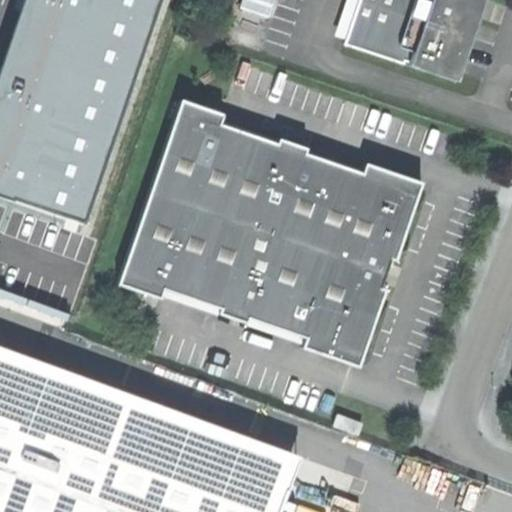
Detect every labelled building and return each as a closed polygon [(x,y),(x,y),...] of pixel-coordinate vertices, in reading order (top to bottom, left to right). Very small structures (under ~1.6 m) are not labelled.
[(11,0),(0,32),(0,184),(82,212),(155,0),(11,0)] [(268,17),(273,0),(241,0),(239,7),(268,17)] [(407,66),(456,82),(480,8),(482,0),(357,0),(343,44),(402,64),(404,60),(409,62),(407,66)] [(300,347),(357,366),(384,290),(379,288),(384,272),(389,259),(394,261),(421,182),(364,163),(361,173),(304,154),(306,148),(277,138),(275,143),(219,124),(222,114),(180,99),(116,283),(159,298),(162,288),(218,307),(217,313),(245,323),(247,318),(304,337),(300,347)] [(278,511),(298,457),(0,347),(0,511),(278,511)] [(332,426),(357,435),(361,424),(337,415),(332,426)]
